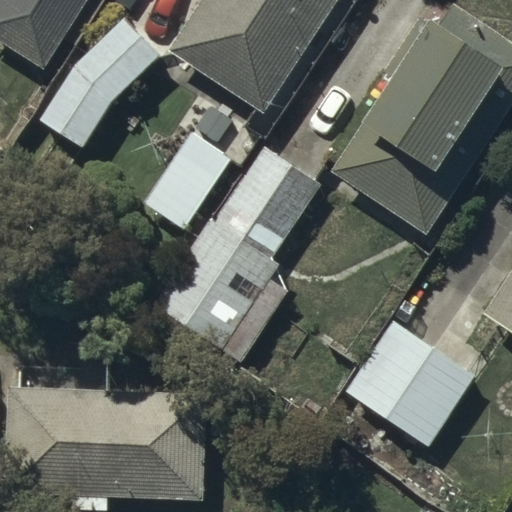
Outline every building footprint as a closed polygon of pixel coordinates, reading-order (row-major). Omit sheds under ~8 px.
[(80,0),(0,0),(0,33),(43,61),(80,0)] [(332,0),(201,0),(170,49),(261,109),(332,0)] [(449,8),(439,2),(427,19),(422,16),(389,65),(395,69),(329,168),(428,233),(511,106),(511,37),(455,0),(449,8)] [(160,53),(126,18),(77,64),(45,115),(86,141),(114,96),(160,53)] [(231,155),(193,130),(147,199),(186,224),(231,155)] [(323,182),(264,142),(155,301),(231,353),(278,285),(275,252),(323,182)] [(511,269),(486,310),(511,326),(511,269)] [(475,375),(394,320),(349,388),(430,442),(475,375)] [(207,386),(8,381),(5,491),(75,493),(74,507),(109,508),(109,495),(204,497),(207,386)]
